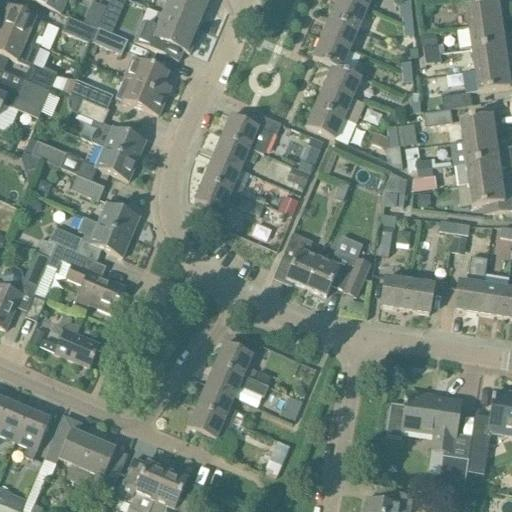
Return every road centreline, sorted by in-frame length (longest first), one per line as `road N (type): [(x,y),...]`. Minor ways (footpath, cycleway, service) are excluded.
road 1 (unclassified): [(240,304),(180,253),(163,197),(166,172),(238,13),(236,0)]
road 2 (residential): [(326,511),(356,342)]
road 3 (residential): [(136,434),(240,304)]
road 4 (unclassified): [(511,363),(356,342)]
road 5 (residential): [(136,434),(0,372)]
road 6 (unclassified): [(356,342),(240,304)]
